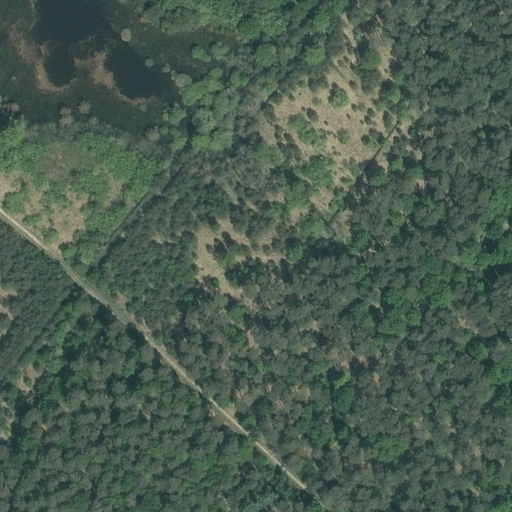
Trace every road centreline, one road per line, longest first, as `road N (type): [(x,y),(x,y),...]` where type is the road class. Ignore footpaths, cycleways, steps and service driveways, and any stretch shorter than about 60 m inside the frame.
road 1 (track): [(0,218),(320,511)]
road 2 (track): [(321,0),(84,279)]
road 3 (track): [(270,464),(511,210)]
